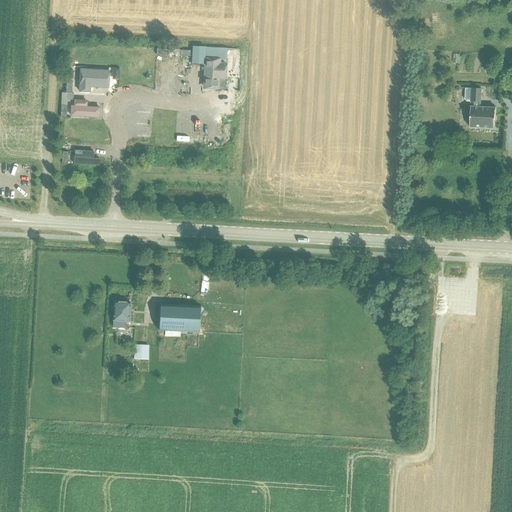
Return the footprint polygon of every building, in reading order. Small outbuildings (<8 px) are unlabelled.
[(156,55),(192,57),(192,50),(157,48),(156,55)] [(219,64),(219,59),(204,58),(203,88),(218,89),(218,77),(224,77),(224,64),(219,64)] [(157,59),(156,85),(170,86),(171,70),(176,70),(177,60),(157,59)] [(192,60),(182,59),(182,69),(191,70),(192,60)] [(105,87),(106,71),(80,69),(79,91),(89,91),(89,86),(105,87)] [(67,70),(66,81),(66,93),(72,94),(72,82),(77,82),(78,70),(67,70)] [(471,102),(470,127),(495,128),(496,108),(481,107),(481,89),(462,88),(466,88),(465,99),(467,102),(471,102)] [(72,94),(66,93),(62,93),(61,106),(60,118),(66,118),(67,100),(73,100),(74,94),(72,94)] [(71,106),(70,116),(98,118),(99,107),(71,106)] [(81,155),(76,155),(75,164),(103,166),(103,156),(93,155),(94,146),(81,145),(81,155)] [(132,322),(133,314),(130,313),(130,303),(114,302),(113,327),(126,327),(126,321),(132,322)] [(159,330),(199,332),(200,306),(160,304),(159,330)] [(134,345),(134,359),(148,359),(148,345),(134,345)]
